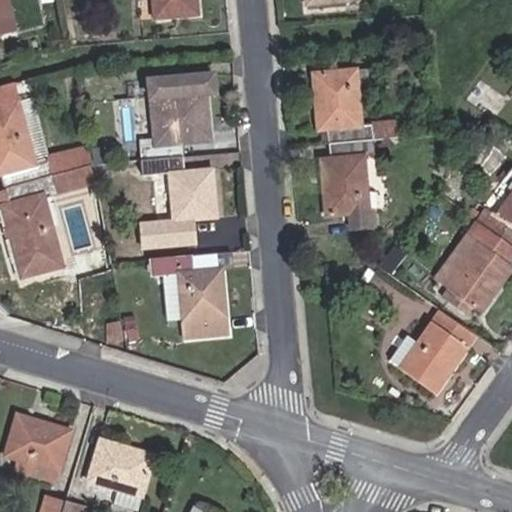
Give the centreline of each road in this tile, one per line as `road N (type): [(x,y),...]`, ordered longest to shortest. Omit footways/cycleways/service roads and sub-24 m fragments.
road 1 (residential): [(248,0),(285,376),(275,430)]
road 2 (residential): [(0,348),(275,430)]
road 3 (residential): [(446,482),(511,378)]
